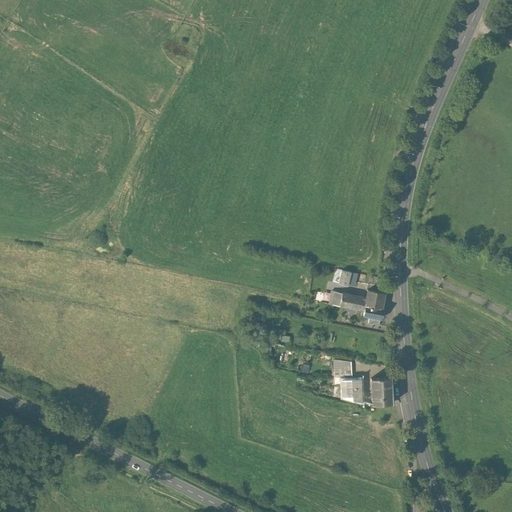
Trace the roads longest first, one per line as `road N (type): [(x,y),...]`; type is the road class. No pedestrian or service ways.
road 1 (secondary): [(481,0),(422,138),(402,228),(403,346),(421,447),(444,511)]
road 2 (tertiary): [(0,396),(229,511)]
